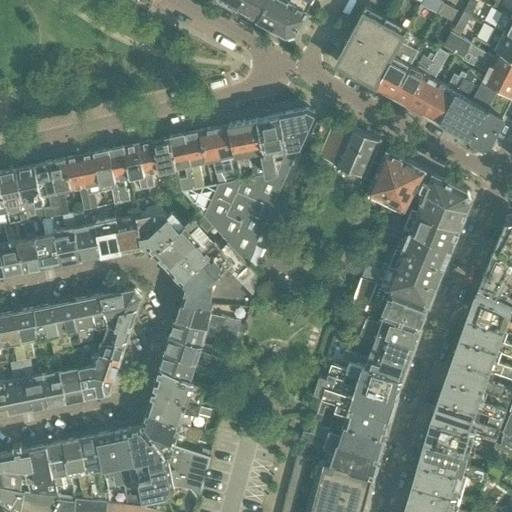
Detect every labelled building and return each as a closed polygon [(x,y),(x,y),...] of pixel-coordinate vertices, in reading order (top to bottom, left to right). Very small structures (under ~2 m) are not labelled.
[(227,0),(226,2),(242,11),(248,0),(227,0)] [(248,0),(242,11),(258,20),(268,0),(248,0)] [(268,0),(258,20),(274,28),(289,0),(268,0)] [(289,0),(274,28),(286,35),(296,32),(312,0),(289,0)] [(429,0),(427,5),(438,10),(442,1),(439,0),(429,0)] [(469,0),(464,11),(471,15),(477,3),(469,0)] [(442,1),(438,10),(437,12),(452,20),(458,9),(442,1)] [(340,65),(376,85),(402,37),(405,32),(364,9),(338,57),(337,58),(339,64),(340,65)] [(471,15),(464,11),(458,22),(465,26),(471,15)] [(503,11),(495,27),(511,35),(511,15),(503,11)] [(486,44),(497,49),(511,56),(511,35),(495,27),(486,44)] [(443,45),(457,53),(464,57),(466,52),(470,43),(471,42),(451,30),(443,45)] [(393,94),(409,64),(417,50),(406,44),(408,39),(404,36),(403,37),(402,37),(376,85),(393,94)] [(466,52),(471,54),(511,75),(511,56),(497,49),(493,56),(470,43),(466,52)] [(409,103),(425,111),(441,82),(434,78),(448,53),(441,50),(440,49),(436,55),(409,103)] [(393,94),(409,103),(436,55),(431,52),(428,57),(423,54),(416,68),(409,64),(393,94)] [(482,77),(511,93),(511,75),(471,54),(466,52),(464,57),(463,59),(467,61),(485,70),(482,77)] [(440,120),(456,128),(482,80),(481,79),(468,68),(466,72),(440,120)] [(441,82),(425,111),(440,120),(466,72),(461,70),(458,75),(456,74),(455,73),(448,85),(441,82)] [(456,128),(471,137),(498,89),(482,80),(456,128)] [(498,89),(471,137),(481,142),(481,143),(491,140),(491,139),(495,131),(511,97),(498,89)] [(223,236),(227,240),(247,262),(268,215),(315,111),(307,107),(307,108),(280,113),(287,144),(277,170),(265,172),(254,175),(225,181),(217,182),(203,185),(195,187),(181,190),(199,209),(213,225),(223,236)] [(287,144),(280,113),(258,118),(263,148),(260,149),(263,163),(265,172),(277,170),(287,144)] [(263,148),(258,118),(242,121),(252,163),(252,166),(263,163),(260,149),(263,148)] [(335,119),(320,156),(365,175),(381,138),(335,119)] [(252,163),(242,121),(227,124),(234,154),(242,152),(245,164),(252,163)] [(234,154),(227,124),(213,127),(223,171),(224,175),(232,173),(232,169),(229,155),(234,154)] [(217,182),(225,181),(224,175),(223,171),(213,127),(199,130),(206,160),(213,159),(215,172),(217,182)] [(182,133),(195,187),(203,185),(198,162),(206,160),(199,130),(182,133)] [(179,178),(181,190),(195,187),(182,133),(169,136),(176,166),(184,165),(186,177),(179,178)] [(170,192),(181,190),(179,178),(176,166),(169,136),(151,140),(158,170),(168,169),(170,178),(167,178),(170,192)] [(151,172),(158,170),(151,140),(137,143),(149,196),(155,195),(153,185),(154,185),(151,172)] [(137,143),(122,146),(129,175),(132,175),(137,174),(140,188),(142,188),(144,197),(149,196),(137,143)] [(129,200),(130,200),(128,189),(126,190),(123,177),(129,175),(122,146),(109,148),(120,201),(129,199),(129,200)] [(368,189),(386,198),(406,157),(386,147),(384,151),(368,189)] [(101,206),(113,204),(116,203),(116,202),(120,201),(109,148),(93,152),(102,190),(111,188),(114,202),(105,204),(101,206)] [(93,192),(102,190),(93,152),(78,155),(87,193),(91,208),(97,207),(94,197),(93,192)] [(81,195),(87,193),(78,155),(64,158),(71,188),(79,186),(81,195)] [(404,207),(415,186),(425,167),(406,157),(386,198),(404,207)] [(62,213),(68,213),(63,190),(71,188),(64,158),(50,161),(61,214),(62,213)] [(46,217),(52,216),(61,214),(50,161),(34,164),(40,194),(50,192),(53,206),(44,207),(46,217)] [(27,221),(32,220),(42,218),(45,217),(43,206),(33,208),(31,196),(40,194),(34,164),(15,168),(27,221)] [(415,186),(424,191),(467,208),(471,198),(467,189),(425,167),(415,186)] [(23,222),(27,221),(15,168),(0,170),(0,183),(7,213),(18,210),(20,222),(22,221),(23,222)] [(424,191),(417,210),(459,227),(467,208),(424,191)] [(134,199),(136,210),(145,209),(143,198),(134,199)] [(101,253),(122,249),(114,210),(113,204),(101,206),(102,213),(110,211),(112,217),(95,221),(101,253)] [(117,209),(114,210),(122,249),(143,245),(137,215),(137,213),(132,214),(120,216),(118,209),(117,209)] [(168,265),(204,232),(213,225),(199,209),(180,228),(155,251),(168,265)] [(81,257),(101,253),(95,221),(84,223),(82,210),(72,212),(81,257)] [(149,244),(155,251),(180,228),(163,210),(137,215),(143,245),(149,244)] [(417,210),(409,230),(451,246),(459,227),(417,210)] [(68,213),(62,213),(65,228),(54,231),(60,261),(81,257),(72,212),(68,213)] [(506,298),(510,290),(508,289),(502,285),(511,267),(511,212),(507,213),(506,215),(506,217),(502,227),(494,245),(478,285),(479,285),(487,289),(506,298)] [(54,231),(52,216),(46,217),(45,217),(42,218),(32,220),(41,265),(60,261),(54,231)] [(22,269),(41,265),(32,220),(27,221),(23,222),(26,236),(16,238),(22,269)] [(0,251),(4,272),(22,269),(16,238),(6,240),(3,225),(0,225),(0,251)] [(271,242),(280,246),(286,230),(276,227),(271,242)] [(379,238),(402,248),(444,264),(451,246),(409,230),(405,241),(382,230),(379,238)] [(168,265),(182,280),(221,246),(227,240),(223,236),(215,244),(204,232),(168,265)] [(247,262),(227,240),(221,246),(182,280),(186,285),(185,289),(181,299),(211,303),(211,300),(212,289),(213,280),(209,280),(226,265),(248,289),(252,293),(253,293),(254,289),(258,274),(247,262)] [(402,248),(394,267),(436,283),(444,264),(402,248)] [(386,286),(391,288),(428,303),(436,283),(394,267),(394,268),(383,263),(381,270),(367,264),(367,265),(366,264),(369,258),(344,249),(337,268),(355,274),(361,277),(376,282),(377,281),(387,285),(386,286)] [(511,267),(502,285),(508,289),(510,290),(511,289),(511,287),(511,267)] [(376,282),(361,277),(358,286),(352,304),(366,308),(376,282)] [(269,278),(267,280),(273,284),(275,285),(281,288),(296,291),(303,291),(311,289),(317,288),(320,286),(319,284),(312,287),(304,288),(297,288),(291,288),(283,285),(275,282),(269,278)] [(134,287),(100,294),(103,304),(92,306),(96,326),(107,323),(105,313),(138,305),(141,294),(135,287),(134,287)] [(383,315),(419,328),(428,303),(391,288),(381,314),(383,315)] [(476,292),(467,317),(503,331),(511,333),(511,322),(507,321),(511,308),(476,292)] [(100,294),(72,299),(78,330),(80,342),(92,339),(93,333),(92,327),(96,326),(92,306),(103,304),(100,294)] [(68,331),(78,330),(72,299),(53,303),(61,342),(62,350),(66,349),(71,348),(69,337),(68,331)] [(181,299),(176,316),(226,327),(229,328),(229,329),(237,331),(240,320),(211,313),(212,303),(211,303),(181,299)] [(54,353),(58,352),(62,351),(62,350),(61,342),(53,303),(35,307),(41,337),(50,335),(51,341),(52,341),(54,353)] [(101,343),(127,338),(138,305),(105,313),(107,323),(101,343)] [(16,311),(26,358),(30,357),(34,356),(30,339),(37,338),(39,346),(43,346),(41,337),(35,307),(16,311)] [(16,348),(18,360),(20,359),(26,358),(16,311),(0,313),(0,326),(4,344),(14,342),(15,348),(16,348)] [(366,318),(363,326),(413,344),(419,328),(383,315),(380,323),(366,318)] [(176,316),(170,335),(202,343),(203,343),(206,333),(222,336),(235,339),(237,331),(229,329),(229,328),(226,327),(176,316)] [(460,337),(497,350),(511,354),(511,343),(500,340),(503,331),(467,317),(460,337)] [(374,340),(371,349),(408,361),(413,344),(363,326),(362,326),(359,335),(374,340)] [(343,334),(335,331),(333,337),(341,340),(343,334)] [(170,335),(166,349),(210,365),(218,367),(221,358),(200,350),(202,343),(170,335)] [(460,337),(453,357),(490,370),(511,377),(511,365),(493,359),(497,350),(460,337)] [(98,351),(120,359),(127,338),(101,343),(98,343),(94,344),(95,351),(98,351)] [(95,372),(114,379),(120,359),(98,351),(95,351),(94,344),(83,347),(81,347),(83,359),(83,364),(87,364),(89,374),(95,372)] [(78,365),(84,395),(85,395),(110,390),(114,379),(95,372),(89,374),(87,364),(83,364),(83,359),(81,347),(72,349),(75,366),(78,365)] [(58,352),(67,399),(72,398),(72,397),(84,395),(78,365),(75,366),(69,367),(68,362),(66,349),(62,350),(62,351),(58,352)] [(166,349),(160,365),(190,379),(193,370),(215,377),(218,367),(210,365),(166,349)] [(314,391),(323,394),(390,415),(399,385),(408,361),(371,349),(368,357),(345,349),(342,356),(349,361),(347,369),(333,364),(333,363),(332,363),(331,364),(332,364),(328,376),(320,374),(314,391)] [(43,372),(48,402),(49,402),(62,399),(62,400),(67,399),(58,352),(54,353),(48,353),(52,370),(43,372)] [(20,359),(29,406),(35,405),(47,402),(48,402),(43,372),(33,374),(30,357),(26,358),(20,359)] [(453,357),(446,376),(483,389),(510,398),(511,391),(511,388),(486,380),(490,370),(453,357)] [(5,380),(11,409),(11,410),(12,410),(12,409),(25,407),(29,406),(20,359),(18,360),(11,361),(15,378),(5,380)] [(160,365),(153,388),(187,401),(193,380),(190,379),(160,365)] [(476,409),(490,414),(503,418),(506,409),(479,400),(483,389),(446,376),(439,397),(476,409)] [(0,411),(11,409),(5,380),(0,380),(0,411)] [(153,388),(146,409),(180,423),(182,418),(192,419),(193,414),(198,415),(198,413),(209,416),(211,408),(197,404),(187,401),(153,388)] [(211,404),(222,407),(225,396),(213,393),(211,404)] [(323,394),(317,413),(322,415),(325,405),(346,412),(343,422),(384,435),(389,416),(390,415),(323,394)] [(431,417),(483,433),(497,437),(503,418),(490,414),(487,423),(472,419),(476,409),(439,397),(431,417)] [(142,424),(141,424),(141,425),(150,437),(174,444),(178,431),(187,434),(187,437),(198,441),(201,429),(180,423),(146,409),(142,424)] [(511,433),(511,411),(509,410),(503,430),(510,436),(511,433)] [(322,415),(317,413),(316,413),(310,432),(378,454),(384,435),(343,422),(331,418),(328,428),(319,425),(322,415)] [(428,430),(425,438),(469,451),(473,453),(475,445),(479,446),(483,433),(431,417),(428,430)] [(130,427),(136,460),(143,496),(144,504),(168,510),(165,496),(167,496),(174,485),(174,484),(186,482),(150,437),(141,425),(141,424),(130,427)] [(113,430),(123,483),(131,481),(128,462),(136,460),(130,427),(113,430)] [(96,433),(104,466),(112,465),(114,476),(113,476),(115,484),(123,483),(113,430),(96,433)] [(335,450),(332,460),(373,474),(378,454),(310,432),(304,430),(301,438),(335,450)] [(81,436),(92,497),(101,498),(99,490),(96,468),(104,466),(96,433),(81,436)] [(63,440),(70,473),(79,472),(82,490),(83,497),(92,497),(81,436),(63,440)] [(150,437),(186,482),(198,498),(210,456),(174,444),(150,437)] [(421,451),(419,460),(463,473),(484,479),(486,470),(465,464),(469,451),(425,438),(425,439),(421,451)] [(46,444),(54,487),(72,483),(70,473),(63,440),(46,444)] [(56,495),(54,487),(46,444),(29,447),(36,478),(28,480),(31,491),(37,493),(56,495)] [(22,480),(28,480),(36,478),(29,447),(0,452),(0,475),(3,487),(21,488),(22,480)] [(297,453),(281,511),(292,511),(307,456),(297,453)] [(362,511),(373,474),(332,460),(331,460),(320,457),(319,459),(318,459),(318,462),(324,464),(318,486),(312,484),(312,485),(311,488),(317,489),(311,511),(305,509),(304,511),(362,511)] [(413,482),(412,483),(457,495),(461,496),(463,487),(459,486),(463,473),(419,460),(415,473),(412,482),(413,482)] [(409,494),(406,502),(438,511),(456,511),(457,509),(453,507),(457,495),(412,483),(409,494)] [(0,511),(20,511),(26,491),(26,489),(21,488),(3,487),(0,486),(0,511)] [(116,500),(127,498),(126,495),(124,488),(109,491),(111,499),(116,500)] [(99,490),(101,498),(109,499),(107,489),(99,490)] [(73,511),(75,497),(65,496),(56,495),(37,493),(31,491),(31,492),(26,491),(20,511),(73,511)] [(126,495),(127,498),(127,502),(144,504),(143,496),(126,495)] [(75,497),(73,511),(106,511),(108,500),(101,499),(83,497),(75,497)] [(438,511),(406,502),(406,503),(403,511),(438,511)]
